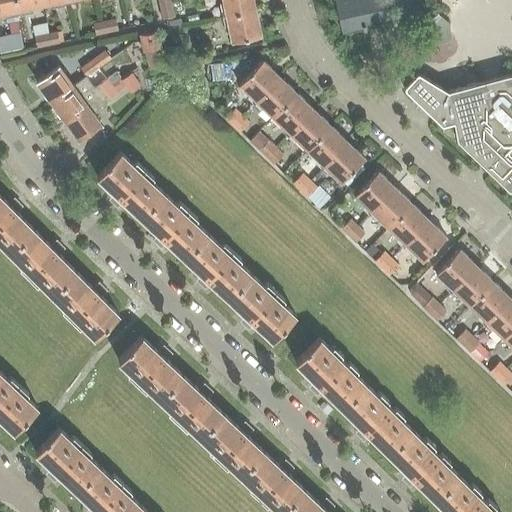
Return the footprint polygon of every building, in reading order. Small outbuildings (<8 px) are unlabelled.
[(0,0),(0,13),(18,10),(15,0),(0,0)] [(15,0),(18,10),(43,4),(42,0),(15,0)] [(255,9),(252,0),(222,0),(226,16),(255,9)] [(365,27),(385,23),(380,0),(336,0),(343,32),(363,28),(363,29),(366,28),(365,27)] [(159,3),(161,10),(171,8),(170,1),(159,3)] [(161,10),(162,18),(173,15),(171,8),(161,10)] [(226,16),(232,41),(251,38),(261,36),(255,9),(226,16)] [(115,18),(107,20),(109,30),(117,28),(115,18)] [(180,19),(168,21),(170,28),(181,26),(180,19)] [(107,20),(100,21),(102,32),(109,30),(107,20)] [(100,21),(92,23),(94,33),(102,32),(100,21)] [(46,22),(32,26),(34,36),(42,35),(49,33),(46,22)] [(56,31),(49,33),(51,44),(59,42),(56,31)] [(143,50),(145,50),(158,48),(160,47),(156,31),(140,34),(143,50)] [(0,35),(0,52),(22,48),(19,32),(0,35)] [(42,35),(44,45),(51,44),(49,33),(42,35)] [(34,36),(37,47),(44,45),(42,35),(34,36)] [(145,50),(148,67),(148,68),(161,65),(158,48),(145,50)] [(80,68),(85,76),(97,67),(91,60),(80,68)] [(262,60),(239,84),(256,100),(279,76),(262,60)] [(73,85),(59,66),(37,82),(50,101),(73,85)] [(113,74),(107,77),(113,85),(120,79),(121,78),(116,71),(113,74)] [(511,74),(509,74),(484,81),(484,80),(447,90),(419,72),(417,72),(404,85),(404,86),(403,88),(404,90),(441,125),(453,122),(456,140),(509,190),(511,186),(511,74)] [(73,85),(50,101),(64,120),(101,93),(95,85),(94,87),(93,86),(92,86),(85,76),(73,85)] [(279,76),(256,100),(273,117),(296,93),(279,76)] [(111,86),(113,85),(107,77),(106,79),(105,78),(95,85),(101,93),(111,86)] [(120,79),(113,85),(118,92),(125,86),(121,80),(120,79)] [(106,100),(118,92),(113,85),(111,86),(101,93),(106,100)] [(101,93),(64,120),(77,139),(100,123),(92,112),(107,102),(106,100),(101,93)] [(290,133),(313,109),(296,93),(273,117),(290,133)] [(228,98),(222,105),(228,110),(234,104),(228,98)] [(242,115),(234,107),(225,117),(233,125),(242,115)] [(290,133),(307,149),(330,125),(313,109),(290,133)] [(242,115),(233,125),(240,131),(249,122),(242,115)] [(307,149),(324,165),(347,141),(330,125),(307,149)] [(269,140),(259,150),(267,157),(276,147),(269,140)] [(324,165),(341,182),(364,158),(347,141),(324,165)] [(274,164),(284,155),(276,147),(267,157),(274,164)] [(163,192),(120,152),(103,169),(96,176),(116,194),(112,198),(117,203),(121,199),(140,217),(163,192)] [(377,170),(370,177),(354,194),(372,211),(395,187),(377,170)] [(303,173),(293,183),(300,190),(310,180),(303,173)] [(307,197),(317,187),(310,180),(300,190),(307,197)] [(395,187),(372,211),(389,227),(411,203),(395,187)] [(163,192),(140,217),(160,235),(156,239),(161,244),(165,240),(184,258),(207,233),(163,192)] [(0,243),(9,252),(33,228),(15,210),(19,206),(14,201),(10,205),(0,194),(0,243)] [(411,203),(389,227),(405,243),(428,219),(411,203)] [(341,229),(348,236),(357,226),(350,219),(341,229)] [(423,260),(439,243),(446,236),(428,219),(405,243),(423,260)] [(357,226),(348,236),(355,243),(365,233),(357,226)] [(52,295),(76,271),(57,252),(61,248),(56,243),(52,247),(33,228),(9,252),(52,295)] [(251,274),(207,233),(184,258),(203,276),(200,280),(205,284),(209,280),(228,298),(251,274)] [(458,248),(436,272),(453,289),(476,265),(458,248)] [(374,261),(382,268),(391,258),(384,251),(374,261)] [(391,258),(382,268),(389,275),(399,265),(391,258)] [(453,289),(470,305),(493,281),(476,265),(453,289)] [(52,295),(94,337),(118,313),(99,294),(103,290),(98,285),(94,289),(76,271),(52,295)] [(251,274),(228,298),(247,316),(243,320),(249,325),(252,321),(272,339),(295,314),(251,274)] [(493,281),(470,305),(487,321),(510,297),(493,281)] [(432,297),(422,307),(429,313),(439,303),(432,297)] [(511,299),(510,297),(487,321),(504,337),(511,328),(511,299)] [(437,321),(446,311),(439,303),(429,313),(437,321)] [(456,339),(463,346),(473,336),(465,329),(456,339)] [(182,374),(165,358),(164,357),(168,353),(163,348),(159,352),(141,335),(118,360),(158,398),(182,374)] [(470,352),(480,342),(473,336),(463,346),(470,352)] [(319,337),(295,361),(316,382),(312,386),(317,391),(321,387),(341,407),(365,383),(319,337)] [(499,361),(490,371),(497,378),(506,368),(499,361)] [(504,385),(511,376),(511,373),(506,368),(497,378),(504,385)] [(0,418),(14,432),(37,407),(0,371),(0,418)] [(199,436),(222,412),(205,395),(208,391),(203,386),(199,390),(182,374),(158,398),(199,436)] [(365,383),(341,407),(362,428),(359,432),(364,437),(367,433),(388,453),(412,429),(365,383)] [(199,436),(240,475),(263,450),(245,433),(249,429),(244,424),(240,428),(222,412),(199,436)] [(99,465),(58,427),(35,452),(53,469),(49,473),(54,478),(58,474),(75,490),(99,465)] [(458,475),(412,429),(388,453),(409,474),(405,478),(410,483),(414,479),(435,499),(458,475)] [(263,450),(240,475),(279,511),(281,511),(304,488),(286,471),(289,467),(287,465),(284,462),(280,466),(263,450)] [(131,511),(139,504),(99,465),(75,490),(93,507),(90,511),(98,511),(131,511)] [(495,511),(458,475),(435,499),(447,511),(495,511)] [(281,511),(328,511),(326,509),(330,505),(325,501),(321,505),(304,488),(281,511)]
